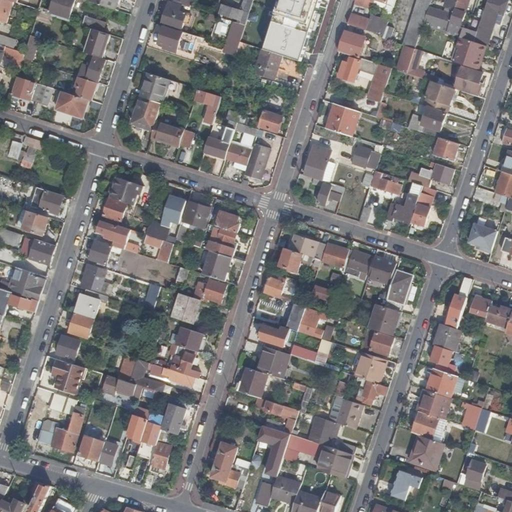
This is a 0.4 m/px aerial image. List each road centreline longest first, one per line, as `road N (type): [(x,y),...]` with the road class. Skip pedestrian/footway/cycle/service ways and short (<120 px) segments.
road 1 (residential): [(2,456),(102,149)]
road 2 (residential): [(273,208),(182,510)]
road 3 (residential): [(359,511),(443,257)]
road 4 (residential): [(273,208),(345,0)]
road 5 (residential): [(511,50),(443,257)]
road 6 (residential): [(273,208),(102,149)]
road 7 (residential): [(443,257),(273,208)]
road 8 (residential): [(102,149),(149,0)]
